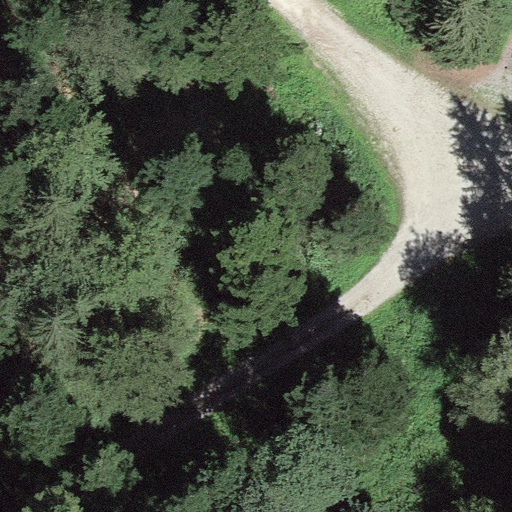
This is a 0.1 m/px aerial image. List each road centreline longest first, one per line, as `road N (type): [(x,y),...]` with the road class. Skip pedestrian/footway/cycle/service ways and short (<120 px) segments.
road 1 (track): [(98,511),(505,213)]
road 2 (track): [(505,213),(283,0)]
